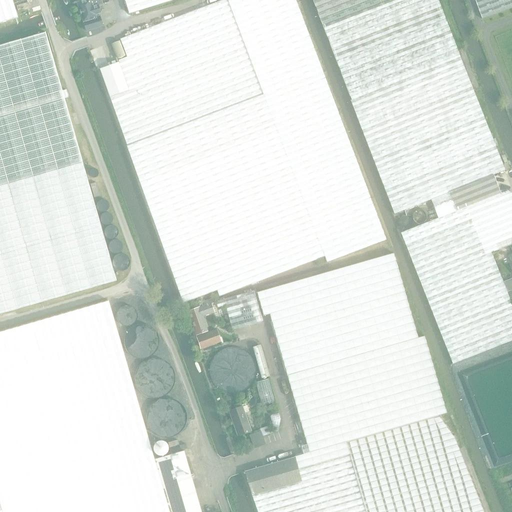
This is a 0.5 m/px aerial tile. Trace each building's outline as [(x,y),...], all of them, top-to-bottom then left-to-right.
[(0,0),(0,23),(17,18),(12,0),(0,0)] [(102,5),(100,0),(88,0),(77,4),(87,32),(102,27),(98,15),(100,14),(98,6),(102,5)] [(328,263),(384,241),(344,137),(345,136),(320,68),(294,0),(229,0),(227,1),(226,0),(224,0),(198,10),(120,40),(126,55),(127,58),(118,61),(118,63),(128,91),(110,98),(148,206),(183,304),(214,291),(217,298),(325,257),(328,263)] [(123,0),(129,17),(187,0),(123,0)] [(393,216),(431,201),(493,176),(505,172),(481,112),(448,26),(438,0),(312,0),(348,92),(349,98),(393,216)] [(511,0),(474,0),(481,19),(511,7),(511,0)] [(19,12),(29,10),(27,3),(17,6),(19,12)] [(46,34),(0,46),(0,311),(115,278),(82,162),(46,34)] [(118,63),(99,69),(110,98),(128,91),(118,63)] [(431,201),(438,220),(500,195),(493,176),(431,201)] [(100,196),(96,183),(90,184),(94,198),(100,196)] [(507,294),(503,282),(491,253),(511,245),(511,195),(508,192),(500,195),(438,220),(401,235),(452,366),(511,341),(511,306),(510,300),(507,294)] [(115,212),(115,211),(114,208),(113,206),(111,205),(109,204),(107,203),(105,203),(104,204),(101,205),(99,208),(98,211),(99,214),(100,217),(102,219),(105,220),(108,219),(110,219),(112,218),(114,215),(115,212)] [(122,234),(122,233),(121,231),(121,229),(119,228),(117,226),(114,225),(112,225),(110,226),(108,228),(106,230),(106,231),(105,233),(106,236),(107,239),(110,241),(113,242),(116,241),(119,239),(121,237),(122,234)] [(302,482),(252,497),(253,500),(257,511),(483,511),(468,474),(467,474),(453,436),(438,416),(446,414),(424,336),(418,338),(391,252),(363,260),(358,261),(301,278),(256,291),(263,316),(269,315),(301,425),(304,437),(307,445),(301,446),(304,455),(295,458),(302,482)] [(130,263),(129,260),(128,257),(125,255),(121,255),(118,255),(116,257),(114,260),(113,263),(114,266),(116,268),(118,270),(120,271),(122,271),(125,270),(128,268),(129,266),(130,263)] [(511,278),(503,282),(507,294),(511,291),(511,278)] [(253,291),(216,302),(217,308),(225,306),(232,331),(262,323),(253,291)] [(213,304),(211,299),(203,302),(204,306),(188,312),(196,335),(207,332),(202,317),(213,313),(210,304),(213,304)] [(169,511),(154,459),(108,301),(0,332),(0,511),(169,511)] [(131,321),(132,307),(119,306),(118,320),(131,321)] [(123,349),(141,357),(143,353),(150,356),(160,332),(134,322),(123,349)] [(216,332),(197,339),(201,349),(220,343),(216,332)] [(261,344),(253,346),(262,378),(270,376),(261,344)] [(250,369),(249,365),(248,361),(246,358),(243,354),(241,352),(237,351),(234,349),(229,349),(225,349),(221,351),(218,352),(215,355),(213,358),(211,362),(210,365),(210,369),(210,373),(211,377),(213,380),(215,383),(218,385),(222,388),(225,389),(229,389),(234,389),(237,388),(241,386),(243,384),(246,381),(248,378),(249,373),(250,369)] [(268,379),(256,383),(262,406),(274,402),(268,379)] [(251,432),(249,428),(244,413),(249,412),(247,406),(242,408),(242,407),(229,412),(238,437),(251,432)] [(263,430),(250,433),(253,447),(266,444),(263,430)] [(169,511),(201,511),(184,451),(154,459),(169,511)] [(295,458),(246,472),(252,497),(302,482),(295,458)]
